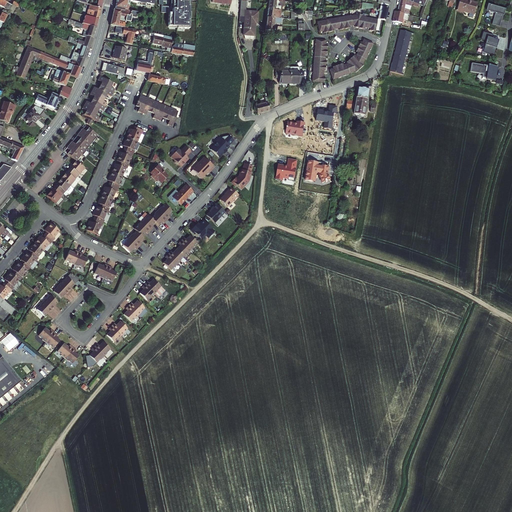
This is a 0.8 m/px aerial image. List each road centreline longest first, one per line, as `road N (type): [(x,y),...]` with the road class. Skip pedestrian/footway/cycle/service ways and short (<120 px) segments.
road 1 (track): [(259,220),(106,380),(14,511)]
road 2 (track): [(266,116),(259,220),(443,283),(511,320)]
road 3 (secondary): [(11,180),(80,88),(108,0)]
road 4 (residential): [(140,267),(266,116)]
road 5 (residential): [(266,116),(369,76),(384,43)]
road 6 (residential): [(68,220),(83,210),(127,111)]
road 7 (residential): [(115,302),(82,339),(60,321),(89,290)]
